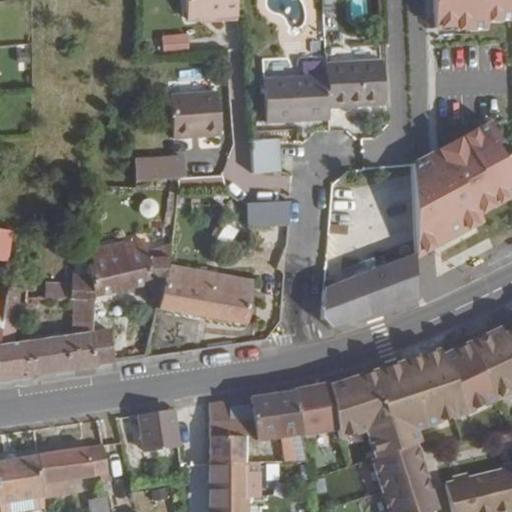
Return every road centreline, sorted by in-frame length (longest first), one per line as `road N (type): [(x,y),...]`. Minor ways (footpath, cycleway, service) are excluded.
road 1 (primary): [(300,367),(0,412)]
road 2 (primary): [(511,282),(300,367)]
road 3 (residential): [(300,367),(308,183),(328,156)]
